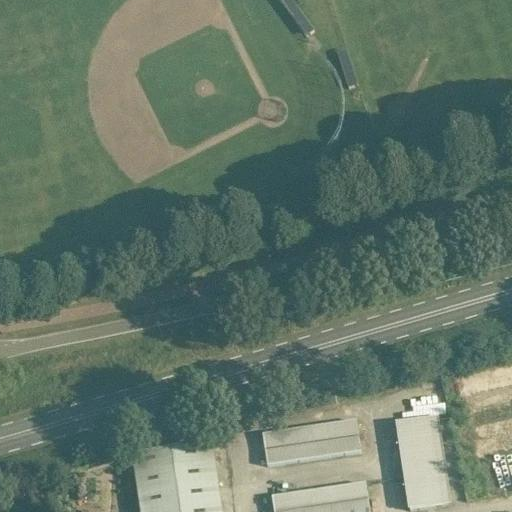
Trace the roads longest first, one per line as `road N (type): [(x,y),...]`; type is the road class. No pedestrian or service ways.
road 1 (primary): [(0,440),(511,292)]
road 2 (secondary): [(511,217),(264,294),(20,349)]
